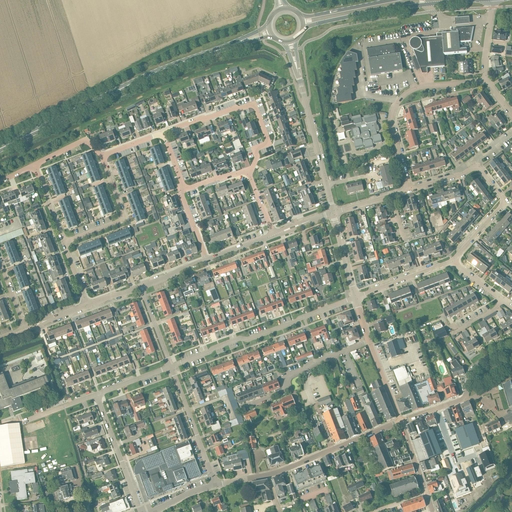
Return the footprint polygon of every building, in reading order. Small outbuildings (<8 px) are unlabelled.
[(469,16),(454,17),(455,24),(470,24),(469,16)] [(467,53),(466,48),(459,49),(459,42),(471,41),(473,27),(454,29),(454,32),(442,33),(439,33),(439,34),(436,34),(437,37),(418,39),(416,38),(414,39),(412,40),(410,42),(410,44),(410,46),(411,48),(413,50),(415,56),(411,58),(416,71),(420,69),(422,74),(427,73),(427,68),(445,67),(444,55),(448,55),(448,59),(454,58),(454,54),(467,53)] [(495,31),(494,39),(503,41),(504,33),(495,31)] [(367,49),(370,71),(371,76),(403,71),(400,54),(395,55),(394,45),(367,49)] [(342,60),(339,66),(353,64),(356,63),(358,63),(357,55),(348,52),(342,60)] [(498,57),(497,57),(492,56),(492,60),(492,62),(491,63),(493,68),(502,66),(501,62),(498,62),(498,61),(498,57)] [(463,62),(464,75),(472,74),(471,61),(463,62)] [(356,63),(353,64),(339,66),(336,74),(352,72),(354,71),(357,71),(356,63)] [(502,66),(493,68),(494,75),(499,74),(498,72),(504,71),(503,66),(502,66)] [(354,71),(352,72),(336,74),(333,82),(351,79),(353,79),(356,79),(354,71)] [(256,83),(259,82),(262,74),(259,73),(253,75),(256,83)] [(262,74),(259,82),(264,84),(267,77),(262,74)] [(508,74),(507,74),(503,77),(505,80),(499,83),(503,90),(507,87),(511,85),(507,78),(509,76),(508,74)] [(250,85),(256,83),(253,75),(248,77),(250,85)] [(238,84),(235,85),(238,93),(244,91),(241,84),(243,83),(240,76),(238,77),(239,79),(236,80),(238,84)] [(245,87),(250,85),(248,77),(242,79),(245,87)] [(269,86),(270,85),(272,79),(267,77),(264,84),(269,86)] [(353,79),(351,79),(333,82),(332,90),(352,87),(354,86),(353,79)] [(233,95),(228,82),(227,80),(226,81),(227,83),(225,83),(227,88),(224,89),(227,97),(233,95)] [(228,82),(233,95),(238,93),(235,85),(233,86),(232,84),(231,84),(230,81),(228,82)] [(222,99),(227,97),(224,89),(224,87),(221,88),(220,85),(217,86),(222,99)] [(218,94),(214,95),(217,102),(223,100),(222,99),(217,86),(215,87),(218,94)] [(348,95),(351,95),(353,94),(352,87),(332,90),(332,98),(348,95)] [(212,104),(217,102),(214,95),(212,96),(210,91),(207,92),(208,94),(212,104)] [(267,95),(269,100),(277,97),(276,95),(278,94),(277,91),(267,95)] [(478,103),(486,97),(482,93),(476,97),(478,100),(477,101),(478,103)] [(202,95),(199,96),(202,104),(205,103),(206,106),(212,104),(208,94),(203,96),(202,95)] [(351,95),(348,95),(332,98),(332,105),(352,102),(351,95)] [(465,105),(471,100),(468,96),(462,101),(465,105)] [(277,97),(269,100),(271,106),(281,102),(280,99),(278,100),(277,97)] [(489,102),(486,97),(478,103),(479,105),(481,104),(483,106),(489,102)] [(199,104),(198,99),(197,98),(191,100),(192,102),(188,104),(191,112),(197,110),(196,105),(199,104)] [(449,107),(452,106),(453,106),(451,100),(450,98),(447,99),(447,98),(445,98),(447,108),(449,107)] [(452,106),(453,109),(454,112),(459,111),(458,108),(459,108),(457,98),(451,100),(453,106),(452,106)] [(170,102),(171,105),(168,106),(170,109),(166,111),(170,120),(176,117),(175,113),(177,112),(175,105),(173,101),(173,100),(170,102)] [(271,106),(273,111),(281,108),(280,105),(282,105),(281,102),(271,106)] [(485,112),(488,109),(492,106),(489,102),(483,106),(485,108),(483,109),(485,112)] [(191,112),(188,104),(184,105),(183,103),(177,105),(180,111),(183,110),(185,114),(191,112)] [(432,112),(430,106),(424,108),(427,117),(433,115),(432,112)] [(162,109),(161,107),(158,108),(158,110),(157,111),(158,114),(153,116),(157,125),(164,122),(162,116),(165,115),(162,109)] [(281,108),(273,111),(275,116),(285,113),(284,110),(282,110),(281,108)] [(414,112),(412,112),(411,109),(405,111),(404,111),(405,115),(403,115),(404,117),(413,114),(419,113),(418,110),(414,111),(414,112)] [(275,116),(277,122),(285,119),(284,116),(286,115),(285,113),(275,116)] [(351,130),(353,138),(352,139),(352,142),(354,143),(356,149),(363,147),(363,146),(365,146),(366,150),(369,149),(373,148),(372,144),(374,144),(374,145),(382,143),(380,136),(379,135),(377,135),(376,132),(378,131),(379,130),(378,126),(377,125),(376,122),(377,121),(375,114),(364,117),(364,118),(361,119),(360,115),(355,117),(352,117),(351,114),(347,115),(347,116),(340,118),(342,127),(344,126),(345,132),(351,130)] [(493,114),(489,117),(488,118),(491,122),(493,121),(495,124),(502,119),(498,114),(495,116),(493,114)] [(147,118),(141,121),(144,130),(151,127),(147,118)] [(258,135),(254,123),(248,125),(246,119),(242,121),(245,129),(247,128),(251,138),(258,135)] [(279,127),(289,123),(288,120),(286,121),(285,119),(277,122),(279,127)] [(506,124),(502,119),(495,124),(492,127),(494,129),(495,129),(496,129),(499,132),(504,129),(502,126),(506,124)] [(144,130),(141,121),(135,123),(138,132),(144,130)] [(227,121),(222,123),(226,132),(230,131),(231,133),(234,132),(232,126),(229,127),(227,121)] [(132,129),(131,124),(130,122),(125,124),(126,129),(120,131),(122,138),(131,135),(129,130),(132,129)] [(221,134),(226,132),(222,123),(217,124),(219,131),(216,132),(219,138),(222,136),(221,134)] [(278,128),(280,133),(287,130),(286,127),(290,125),(289,123),(279,127),(278,128)] [(429,126),(431,134),(438,132),(435,124),(429,126)] [(212,135),(210,131),(208,126),(204,128),(204,129),(196,132),(199,141),(209,137),(208,136),(212,135)] [(106,134),(109,143),(116,140),(114,137),(117,136),(114,128),(109,130),(109,133),(106,134)] [(287,130),(280,133),(282,138),(291,135),(290,132),(288,132),(287,130)] [(189,140),(186,133),(181,135),(181,136),(179,137),(182,144),(186,143),(187,148),(195,145),(192,139),(189,140)] [(478,134),(477,135),(482,142),(487,139),(482,133),(479,135),(478,134)] [(100,136),(99,134),(96,135),(99,143),(102,142),(103,145),(109,143),(106,134),(100,136)] [(282,138),(284,144),(291,141),(290,138),(292,137),(291,135),(282,138)] [(478,146),(482,142),(477,135),(474,137),(475,138),(473,139),(478,146)] [(474,149),(478,146),(473,139),(471,141),(470,140),(468,141),(474,149)] [(286,149),(287,149),(287,151),(292,149),(291,147),(295,146),(294,142),(292,143),(291,141),(284,144),(286,149)] [(469,152),(474,149),(468,141),(466,143),(467,144),(465,146),(469,152)] [(434,147),(435,149),(435,150),(438,149),(442,155),(445,153),(445,152),(442,147),(441,145),(440,143),(434,144),(435,147),(434,147)] [(511,146),(511,145),(503,151),(505,154),(511,148),(511,146)] [(469,152),(465,146),(462,148),(461,146),(459,148),(465,156),(469,152)] [(152,156),(160,153),(158,148),(149,151),(152,156)] [(461,159),(465,156),(459,148),(457,149),(458,151),(456,153),(461,159)] [(235,154),(239,164),(244,162),(241,156),(244,155),(242,149),(237,151),(237,153),(235,154)] [(302,156),(302,157),(303,157),(300,149),(293,152),(292,149),(287,151),(286,151),(287,154),(291,153),(293,159),(302,156)] [(489,164),(493,169),(500,164),(501,163),(500,161),(498,162),(496,160),(503,155),(501,152),(491,160),(492,162),(489,164)] [(160,153),(152,156),(154,162),(162,158),(160,153)] [(239,164),(235,154),(230,155),(229,153),(226,154),(229,160),(231,159),(234,166),(239,164)] [(456,162),(461,159),(456,153),(454,155),(453,153),(450,155),(456,162)] [(81,160),(75,162),(76,165),(83,163),(92,159),(90,154),(81,157),(83,160),(81,161),(81,160)] [(229,160),(226,154),(223,155),(224,158),(219,160),(223,169),(228,168),(226,161),(229,160)] [(440,157),(438,158),(440,167),(446,166),(443,158),(440,159),(440,157)] [(162,158),(154,162),(156,167),(164,164),(162,158)] [(94,165),(92,159),(83,163),(85,168),(94,165)] [(218,171),(223,169),(219,160),(217,161),(217,160),(216,159),(214,160),(214,159),(211,160),(213,166),(216,165),(218,171)] [(280,159),(275,161),(278,168),(283,166),(283,168),(285,167),(285,166),(284,164),(282,165),(280,159)] [(116,169),(125,166),(123,160),(114,163),(116,169)] [(430,170),(435,169),(433,161),(430,162),(429,160),(427,161),(430,170)] [(299,164),(295,166),(297,171),(306,168),(304,162),(303,163),(302,161),(298,163),(299,164)] [(206,162),(203,163),(207,173),(212,171),(210,164),(207,165),(206,162)] [(504,169),(500,164),(493,169),(497,174),(504,169)] [(85,168),(87,173),(96,170),(94,165),(85,168)] [(125,166),(116,169),(118,174),(127,171),(125,166)] [(196,166),(193,167),(197,177),(202,175),(200,168),(197,169),(196,166)] [(380,168),(385,187),(393,185),(388,166),(380,168)] [(49,176),(57,173),(55,167),(47,170),(49,176)] [(165,168),(161,170),(157,172),(159,177),(167,174),(165,168)] [(297,171),(298,176),(307,173),(306,168),(297,171)] [(497,174),(501,179),(507,174),(504,169),(497,174)] [(87,173),(89,179),(98,176),(96,170),(87,173)] [(127,171),(118,174),(121,180),(129,177),(127,171)] [(57,173),(49,176),(51,181),(59,178),(57,173)] [(309,178),(307,173),(298,176),(300,181),(309,178)] [(167,174),(159,177),(161,182),(169,179),(167,174)] [(507,174),(501,179),(504,184),(511,179),(507,174)] [(100,181),(98,176),(89,179),(91,184),(100,181)] [(129,177),(121,180),(122,185),(131,182),(129,177)] [(59,178),(51,181),(53,186),(61,183),(59,178)] [(311,183),(309,178),(300,181),(302,186),(296,188),(297,191),(306,188),(305,185),(311,183)] [(169,179),(161,182),(163,188),(171,185),(169,179)] [(474,190),(481,185),(477,180),(471,185),(474,190)] [(131,182),(122,185),(125,191),(133,188),(131,182)] [(361,182),(352,184),(347,185),(346,184),(349,194),(355,193),(354,192),(357,191),(357,192),(363,191),(364,191),(361,182)] [(61,183),(53,186),(55,192),(63,189),(61,183)] [(240,193),(245,191),(242,183),(237,185),(240,193)] [(171,185),(163,188),(165,193),(174,190),(171,185)] [(240,193),(237,185),(232,187),(235,195),(240,193)] [(481,185),(474,190),(478,195),(485,190),(481,185)] [(31,186),(25,188),(29,198),(31,197),(30,195),(34,193),(31,186)] [(95,195),(104,192),(102,186),(93,189),(95,195)] [(454,186),(451,187),(455,199),(464,196),(462,190),(459,191),(458,189),(455,190),(454,186)] [(232,187),(227,188),(227,189),(229,195),(229,197),(235,195),(232,187)] [(449,201),(455,199),(451,187),(449,188),(450,192),(447,193),(449,201)] [(21,195),(18,196),(20,203),(23,202),(28,200),(27,200),(29,199),(29,198),(25,188),(19,190),(21,195)] [(224,197),(221,188),(216,190),(219,199),(224,197)] [(297,191),(298,194),(301,193),(303,198),(311,195),(310,190),(307,191),(306,188),(297,191)] [(63,189),(55,192),(57,197),(65,194),(63,189)] [(267,198),(275,195),(272,189),(264,192),(267,198)] [(443,189),(440,190),(445,207),(447,206),(447,205),(446,201),(449,201),(447,193),(444,193),(443,189)] [(438,195),(435,196),(438,204),(441,203),(442,206),(443,207),(445,207),(440,190),(437,191),(438,195)] [(482,200),(489,195),(485,190),(478,195),(482,200)] [(13,192),(7,195),(11,205),(13,204),(14,205),(20,203),(18,196),(15,197),(13,192)] [(104,192),(95,195),(97,200),(106,197),(104,192)] [(129,201),(137,198),(135,193),(127,196),(129,201)] [(429,207),(438,204),(435,196),(432,197),(431,193),(428,194),(430,199),(427,200),(429,207)] [(0,202),(2,209),(5,208),(4,205),(7,203),(8,206),(11,205),(7,195),(1,197),(3,202),(0,202)] [(269,205),(277,201),(275,195),(267,198),(269,205)] [(302,204),(313,200),(311,195),(303,198),(304,202),(301,203),(302,204)] [(482,204),(484,203),(486,205),(492,200),(489,195),(482,200),(480,202),(482,204)] [(196,199),(198,204),(206,201),(204,196),(196,199)] [(404,208),(416,205),(414,196),(407,198),(408,201),(407,201),(408,204),(404,205),(404,208)] [(106,197),(97,200),(99,206),(108,202),(106,197)] [(169,197),(164,198),(162,199),(164,202),(166,202),(168,207),(178,203),(178,201),(175,202),(174,198),(170,199),(169,197)] [(129,201),(131,207),(139,204),(137,198),(129,201)] [(59,202),(61,208),(69,205),(67,199),(59,202)] [(313,200),(302,204),(303,206),(305,206),(306,209),(315,205),(313,200)] [(206,201),(198,204),(200,209),(208,206),(206,201)] [(271,211),(280,208),(277,201),(269,205),(271,211)] [(101,211),(110,208),(108,202),(99,206),(101,211)] [(168,207),(169,209),(166,210),(167,212),(169,216),(175,213),(174,211),(178,209),(176,205),(179,204),(178,203),(168,207)] [(133,212),(141,209),(139,204),(131,207),(133,212)] [(61,208),(63,213),(71,210),(69,205),(61,208)] [(416,205),(404,208),(405,211),(409,210),(410,213),(412,212),(413,215),(419,213),(416,205)] [(208,206),(200,209),(202,214),(210,211),(208,206)] [(244,214),(252,211),(250,206),(242,209),(244,214)] [(377,216),(389,213),(388,210),(384,211),(383,208),(382,209),(381,206),(374,208),(377,216)] [(271,211),(274,217),(282,214),(281,211),(283,210),(282,207),(280,208),(271,211)] [(110,208),(101,211),(103,216),(112,213),(110,208)] [(133,212),(135,218),(143,215),(141,209),(133,212)] [(71,210),(63,213),(65,219),(73,216),(71,210)] [(472,210),(468,215),(474,220),(478,216),(472,210)] [(210,211),(202,214),(203,220),(212,217),(210,211)] [(252,211),(244,214),(246,219),(254,216),(252,211)] [(436,212),(434,213),(434,216),(435,219),(436,221),(437,224),(438,227),(444,226),(443,223),(443,222),(442,220),(441,217),(441,214),(440,211),(439,211),(436,212)] [(30,215),(32,220),(42,216),(41,214),(39,214),(38,212),(30,215)] [(176,216),(175,213),(169,216),(171,222),(172,224),(174,223),(184,220),(184,218),(181,219),(180,215),(176,216)] [(389,213),(377,216),(380,225),(386,223),(385,220),(387,220),(386,217),(390,216),(389,213)] [(419,213),(413,215),(413,218),(412,219),(413,222),(409,223),(410,226),(422,222),(419,213)] [(282,214),(274,217),(276,223),(284,220),(282,214)] [(511,217),(508,214),(503,219),(510,224),(511,226),(511,217)] [(137,223),(141,221),(145,220),(143,215),(135,218),(137,223)] [(470,225),(474,220),(468,215),(464,219),(470,225)] [(34,224),(42,221),(41,219),(43,218),(42,216),(32,220),(29,221),(31,226),(34,225),(34,224)] [(65,219),(67,224),(75,221),(73,216),(65,219)] [(248,224),(256,221),(254,216),(246,219),(248,224)] [(347,226),(355,224),(353,218),(345,220),(347,226)] [(466,230),(470,225),(464,219),(460,224),(466,230)] [(510,224),(503,219),(499,223),(506,229),(510,224)] [(175,233),(177,232),(181,230),(180,227),(184,226),(183,222),(185,221),(184,220),(174,223),(176,228),(173,229),(175,233)] [(77,226),(75,221),(67,224),(69,229),(77,226)] [(256,221),(248,224),(250,229),(258,226),(256,221)] [(415,230),(423,228),(422,222),(410,226),(410,229),(414,227),(415,230)] [(379,232),(382,232),(382,234),(394,230),(393,227),(389,229),(388,226),(387,226),(386,223),(380,225),(380,226),(377,226),(379,232)] [(504,231),(506,229),(499,223),(495,228),(501,233),(504,235),(506,233),(504,231)] [(355,224),(347,226),(348,232),(356,230),(355,224)] [(462,234),(466,230),(460,224),(457,226),(456,225),(454,227),(455,229),(462,234)] [(46,225),(35,229),(37,234),(46,231),(45,228),(47,227),(46,225)] [(232,234),(234,233),(232,228),(225,231),(228,239),(233,237),(232,234)] [(423,228),(415,230),(416,233),(412,234),(413,237),(425,234),(423,228)] [(495,228),(491,232),(497,238),(501,233),(495,228)] [(455,229),(451,233),(458,239),(462,234),(455,229)] [(122,232),(125,240),(130,238),(127,230),(122,232)] [(356,230),(348,232),(350,238),(358,237),(356,230)] [(394,230),(382,234),(384,240),(392,237),(391,234),(395,233),(394,230)] [(228,239),(225,231),(220,233),(223,241),(228,239)] [(453,244),(458,239),(451,233),(449,231),(447,234),(449,236),(447,238),(453,244)] [(125,240),(122,232),(117,234),(120,242),(125,240)] [(491,232),(487,237),(493,243),(497,238),(491,232)] [(223,241),(220,233),(215,235),(218,243),(223,241)] [(111,236),(114,244),(120,242),(117,234),(111,236)] [(218,243),(215,235),(210,237),(213,245),(218,243)] [(106,238),(107,243),(109,246),(114,244),(111,236),(106,238)] [(316,247),(318,247),(323,245),(321,241),(318,242),(317,237),(310,239),(312,247),(315,246),(316,247)] [(392,237),(384,240),(386,245),(398,242),(397,239),(393,240),(392,237)] [(489,247),(493,243),(487,237),(483,242),(485,244),(483,246),(489,251),(491,249),(489,247)] [(51,238),(40,242),(42,247),(51,244),(50,241),(52,241),(51,238)] [(93,243),(96,251),(102,249),(99,241),(93,243)] [(187,244),(191,255),(197,253),(194,245),(191,246),(190,243),(190,241),(187,242),(187,244)] [(298,247),(297,245),(295,241),(288,243),(290,249),(293,248),(295,253),(299,251),(297,247),(298,247)] [(6,250),(14,247),(12,242),(4,245),(6,250)] [(186,257),(191,255),(187,244),(185,245),(185,243),(180,245),(179,242),(178,243),(178,245),(181,253),(184,252),(186,257)] [(359,242),(356,243),(351,244),(353,250),(361,249),(359,242)] [(442,242),(434,245),(438,257),(441,256),(439,252),(442,251),(442,249),(445,248),(442,242)] [(96,251),(93,243),(88,245),(91,253),(96,251)] [(91,253),(88,245),(82,247),(85,255),(91,253)] [(177,251),(172,253),(175,261),(180,259),(178,254),(181,253),(178,245),(175,246),(177,251)] [(283,245),(276,248),(278,254),(283,252),(285,257),(288,256),(283,245)] [(434,245),(428,247),(431,255),(434,254),(435,258),(438,257),(434,245)] [(169,263),(175,261),(172,253),(167,255),(165,251),(163,251),(162,246),(160,247),(162,252),(165,259),(167,258),(169,263)] [(14,247),(6,250),(8,255),(16,252),(14,247)] [(85,255),(82,247),(77,249),(80,257),(85,255)] [(424,262),(427,261),(422,249),(416,252),(414,247),(412,248),(416,259),(419,257),(420,259),(423,258),(424,262)] [(422,249),(427,261),(430,260),(428,256),(431,255),(428,247),(422,249)] [(54,248),(44,252),(46,256),(54,253),(53,251),(55,250),(54,248)] [(274,255),(278,254),(276,248),(269,250),(273,262),(276,261),(274,255)] [(361,249),(353,250),(355,257),(362,255),(361,249)] [(324,250),(319,252),(312,254),(313,257),(319,255),(320,259),(326,258),(324,250)] [(16,252),(8,255),(10,260),(18,257),(16,252)] [(161,258),(155,260),(158,267),(164,265),(162,260),(165,259),(162,252),(159,253),(161,258)] [(269,266),(265,257),(264,252),(258,254),(260,261),(260,260),(263,259),(264,260),(263,261),(264,264),(265,263),(266,267),(269,266)] [(411,260),(414,259),(412,253),(403,256),(408,268),(410,267),(409,263),(412,262),(411,260)] [(466,261),(471,264),(476,257),(472,253),(466,261)] [(260,261),(258,254),(252,257),(254,263),(258,261),(261,269),(263,268),(260,260),(260,261)] [(362,255),(355,257),(356,263),(364,261),(362,255)] [(405,269),(408,268),(403,256),(398,258),(400,266),(403,265),(405,269)] [(18,257),(10,260),(12,266),(20,263),(18,257)] [(55,257),(51,259),(47,260),(49,265),(59,261),(58,259),(56,260),(55,257)] [(476,257),(471,264),(475,267),(481,260),(476,257)] [(126,279),(125,278),(129,277),(124,264),(121,258),(119,259),(121,265),(120,265),(122,271),(123,271),(123,272),(120,273),(118,269),(115,271),(119,282),(126,279)] [(328,265),(326,258),(320,259),(321,264),(316,265),(317,268),(328,265)] [(398,258),(392,261),(396,272),(399,271),(398,267),(400,266),(398,258)] [(153,269),(158,267),(155,260),(150,262),(153,269)] [(394,273),(396,272),(392,261),(390,261),(389,260),(388,260),(386,260),(385,262),(385,263),(383,264),(384,266),(382,267),(382,269),(385,268),(385,270),(388,269),(389,271),(392,269),(394,273)] [(475,267),(480,271),(485,263),(481,260),(475,267)] [(49,265),(50,270),(59,267),(58,264),(60,263),(59,261),(49,265)] [(240,277),(237,268),(235,263),(229,265),(232,271),(235,270),(238,278),(240,277)] [(490,267),(485,263),(480,271),(484,274),(490,267)] [(139,275),(136,267),(135,264),(132,265),(133,268),(130,270),(133,277),(139,275)] [(136,267),(139,275),(146,272),(143,265),(136,267)] [(232,271),(229,265),(224,267),(226,273),(229,272),(231,276),(232,280),(235,279),(232,271)] [(21,266),(18,268),(13,269),(15,274),(23,272),(21,266)] [(358,269),(359,276),(367,274),(366,267),(358,269)] [(108,273),(111,280),(113,284),(119,282),(115,271),(115,270),(108,273)] [(308,274),(312,284),(314,289),(322,285),(321,282),(325,281),(326,285),(334,283),(331,275),(324,277),(322,270),(317,271),(308,274)] [(63,271),(52,274),(50,275),(52,282),(57,280),(56,278),(63,276),(62,273),(63,273),(63,271)] [(494,282),(499,275),(494,271),(489,278),(494,282)] [(23,272),(15,274),(17,280),(25,277),(23,272)] [(93,292),(100,289),(97,282),(93,272),(91,273),(93,276),(94,278),(91,279),(92,282),(93,282),(94,283),(90,284),(90,285),(88,285),(90,290),(92,289),(93,292)] [(361,282),(367,280),(373,279),(371,273),(367,274),(359,276),(361,282)] [(209,279),(208,278),(207,274),(200,276),(200,279),(197,280),(198,283),(204,281),(206,284),(210,283),(208,279),(209,279)] [(447,274),(442,276),(445,284),(451,282),(447,274)] [(499,275),(494,282),(499,286),(504,279),(499,275)] [(437,277),(440,286),(445,284),(442,276),(437,277)] [(25,277),(17,280),(19,285),(27,282),(25,277)] [(437,277),(432,279),(435,288),(440,286),(437,277)] [(106,287),(104,282),(104,279),(97,282),(100,289),(106,287)] [(181,286),(183,294),(189,292),(187,287),(190,286),(191,290),(195,288),(195,290),(199,289),(197,284),(194,285),(192,279),(185,282),(186,284),(181,286)] [(435,288),(432,279),(426,281),(430,290),(435,288)] [(504,289),(509,283),(504,279),(499,286),(504,289)] [(28,284),(29,284),(30,284),(32,283),(31,280),(27,282),(19,285),(21,290),(29,287),(28,284)] [(426,281),(421,283),(425,292),(430,290),(426,281)] [(425,292),(421,283),(416,285),(419,294),(425,292)] [(59,293),(67,289),(67,287),(68,286),(68,284),(57,288),(59,293)] [(215,288),(209,290),(214,303),(220,301),(215,288)] [(412,297),(410,293),(409,288),(404,290),(407,299),(410,298),(411,299),(413,299),(412,297)] [(407,299),(404,290),(398,292),(402,301),(405,299),(406,302),(408,301),(407,300),(407,299)] [(24,299),(32,296),(30,291),(22,294),(24,299)] [(402,301),(398,292),(393,294),(397,302),(402,301)] [(71,293),(61,297),(63,302),(71,299),(70,296),(72,296),(71,293)] [(159,301),(166,298),(164,293),(157,295),(159,301)] [(397,302),(393,294),(388,296),(391,304),(394,303),(397,309),(395,310),(396,312),(400,311),(399,308),(399,306),(397,303),(397,302)] [(474,294),(469,296),(469,297),(474,305),(478,302),(474,294)] [(26,304),(34,301),(32,296),(24,299),(26,304)] [(474,305),(469,297),(464,299),(469,307),(474,305)] [(166,298),(159,301),(161,306),(168,304),(166,298)] [(469,307),(464,299),(459,302),(464,310),(469,307)] [(375,305),(379,303),(378,300),(367,303),(370,312),(377,310),(375,305)] [(28,309),(36,306),(34,301),(26,304),(28,309)] [(464,310),(459,302),(455,305),(459,313),(464,310)] [(131,311),(138,309),(136,303),(129,306),(131,311)] [(161,306),(164,312),(170,309),(168,304),(161,306)] [(459,313),(455,305),(450,307),(455,316),(459,313)] [(36,306),(28,309),(30,314),(38,311),(36,306)] [(450,307),(448,309),(446,307),(442,309),(445,318),(448,316),(450,318),(455,316),(450,307)] [(138,309),(131,311),(133,317),(140,314),(138,309)] [(170,309),(164,312),(166,317),(172,315),(170,309)] [(112,318),(111,315),(109,310),(104,312),(106,320),(107,323),(113,321),(112,318)] [(106,320),(104,312),(98,314),(101,322),(106,320)] [(341,318),(342,321),(352,318),(350,312),(338,317),(338,319),(341,318)] [(98,314),(92,317),(95,324),(101,322),(98,314)] [(136,322),(142,320),(140,314),(133,317),(136,322)] [(9,315),(0,317),(0,322),(0,323),(9,320),(8,318),(10,317),(9,315)] [(95,324),(92,317),(86,319),(89,326),(95,324)] [(341,327),(342,330),(348,328),(347,325),(354,323),(352,318),(342,321),(344,327),(341,327)] [(89,326),(86,319),(80,321),(83,328),(89,326)] [(167,322),(169,328),(176,325),(174,319),(167,322)] [(142,320),(136,322),(138,328),(144,325),(142,320)] [(484,320),(481,322),(492,340),(497,337),(493,329),(490,331),(484,320)] [(83,328),(80,321),(75,323),(77,331),(83,328)] [(486,343),(492,340),(481,322),(479,324),(482,329),(481,329),(483,331),(479,333),(481,337),(482,336),(486,343)] [(383,323),(379,325),(374,326),(377,334),(386,331),(383,323)] [(510,331),(506,323),(501,327),(505,334),(510,331)] [(70,325),(64,327),(67,335),(73,332),(70,325)] [(177,328),(176,325),(169,328),(172,333),(178,331),(183,329),(184,331),(187,330),(185,326),(182,327),(182,326),(177,328)] [(58,329),(61,337),(67,335),(64,327),(58,329)] [(327,333),(326,331),(325,327),(317,329),(320,335),(324,334),(326,339),(329,338),(327,333)] [(349,331),(348,328),(342,330),(344,336),(347,335),(348,337),(358,334),(356,328),(349,331)] [(444,328),(433,332),(437,340),(447,336),(444,328)] [(58,329),(53,331),(55,339),(61,337),(58,329)] [(320,335),(317,329),(310,332),(312,338),(313,338),(314,343),(317,342),(315,337),(320,335)] [(139,333),(141,338),(148,336),(146,330),(139,333)] [(45,337),(46,342),(47,345),(48,346),(56,343),(55,339),(53,331),(47,334),(48,336),(45,337)] [(172,333),(174,339),(180,336),(178,331),(172,333)] [(346,341),(348,346),(354,344),(353,341),(360,339),(358,334),(348,337),(349,340),(346,341)] [(150,341),(148,336),(141,338),(144,344),(150,341)] [(182,343),(190,340),(191,341),(191,342),(193,341),(192,340),(191,337),(190,338),(189,337),(182,339),(180,336),(174,339),(176,344),(182,342),(182,343)] [(469,342),(473,350),(479,346),(475,339),(469,342)] [(396,340),(392,342),(387,344),(392,358),(401,355),(396,340)] [(144,344),(146,349),(152,347),(150,341),(144,344)] [(287,354),(290,353),(287,344),(285,345),(284,342),(278,344),(283,358),(286,357),(283,350),(286,349),(287,354)] [(468,353),(473,350),(469,342),(464,345),(468,353)] [(285,362),(283,358),(278,344),(273,346),(275,353),(276,356),(279,355),(284,368),(287,366),(286,366),(285,362)] [(154,353),(152,347),(146,349),(148,355),(154,353)] [(262,350),(264,355),(265,357),(267,356),(268,359),(269,359),(271,358),(272,362),(272,361),(267,348),(262,350)] [(353,360),(361,357),(360,354),(358,355),(356,350),(351,352),(353,360)] [(258,352),(253,354),(255,361),(256,363),(262,361),(258,352)] [(125,358),(121,359),(124,366),(130,364),(126,354),(124,355),(125,358)] [(239,367),(242,366),(244,372),(247,371),(242,358),(237,360),(239,367)] [(451,371),(452,373),(453,378),(459,376),(457,369),(458,368),(453,361),(452,361),(452,360),(451,360),(450,358),(447,360),(449,363),(449,362),(451,364),(454,368),(454,370),(451,371)] [(118,369),(124,366),(121,359),(115,361),(118,369)] [(461,367),(455,360),(455,359),(452,361),(453,361),(458,368),(457,369),(459,376),(464,374),(462,367),(461,367)] [(113,371),(118,369),(115,361),(110,363),(113,371)] [(227,363),(232,377),(235,376),(232,369),(235,368),(236,370),(238,369),(236,365),(235,366),(233,361),(227,363)] [(107,373),(113,371),(110,363),(104,365),(107,373)] [(227,363),(222,365),(225,372),(227,371),(230,378),(232,377),(227,363)] [(107,373),(104,365),(98,368),(101,375),(107,373)] [(217,367),(222,381),(224,380),(223,376),(226,375),(225,372),(222,365),(217,367)] [(392,371),(399,388),(403,397),(404,399),(397,402),(401,414),(412,410),(412,412),(423,408),(422,405),(421,403),(413,385),(413,384),(410,377),(409,378),(404,366),(392,371)] [(211,369),(213,374),(214,376),(217,375),(218,377),(220,382),(222,381),(217,367),(211,369)] [(95,377),(101,375),(98,368),(92,370),(95,377)] [(82,374),(85,381),(90,379),(88,372),(82,374)] [(189,380),(191,385),(197,383),(196,380),(208,376),(206,372),(194,376),(195,378),(189,380)] [(85,381),(82,374),(76,376),(79,384),(85,381)] [(0,409),(11,406),(13,412),(24,408),(23,408),(19,397),(46,387),(45,384),(48,383),(46,377),(35,381),(34,378),(24,381),(23,381),(20,382),(20,383),(8,388),(3,375),(0,376),(0,394),(1,397),(0,397),(0,409)] [(60,375),(57,376),(62,387),(66,385),(64,380),(62,381),(60,375)] [(79,384),(76,376),(70,378),(73,386),(79,384)] [(73,386),(70,378),(64,380),(66,385),(67,388),(73,386)] [(206,380),(197,383),(191,385),(193,391),(199,389),(198,386),(202,384),(212,380),(211,378),(206,380)] [(427,380),(431,392),(426,394),(427,397),(428,403),(429,405),(429,406),(440,402),(437,394),(435,395),(434,391),(435,391),(436,393),(438,392),(433,378),(427,380)] [(277,380),(272,382),(275,390),(280,388),(277,380)] [(379,380),(375,382),(372,383),(375,389),(381,386),(379,380)] [(428,381),(414,386),(415,389),(419,397),(421,403),(422,405),(428,403),(427,397),(426,394),(431,392),(428,381)] [(443,384),(436,386),(439,393),(444,391),(447,400),(459,396),(455,384),(452,385),(451,381),(444,383),(446,389),(445,390),(443,384)] [(275,390),(272,382),(267,383),(270,392),(275,390)] [(511,382),(502,386),(499,386),(498,387),(499,390),(500,391),(503,390),(509,409),(511,413),(503,417),(506,423),(508,422),(510,424),(511,423),(511,382)] [(262,385),(261,385),(265,394),(270,392),(267,383),(262,385)] [(193,391),(196,397),(205,393),(204,390),(211,388),(210,385),(207,386),(199,389),(193,391)] [(256,387),(260,396),(265,394),(265,395),(265,394),(261,385),(256,387)] [(256,387),(251,389),(255,398),(260,396),(256,387)] [(362,387),(356,390),(358,396),(364,393),(362,387)] [(383,388),(382,389),(371,393),(380,413),(383,412),(387,422),(396,418),(383,388)] [(255,398),(251,389),(246,391),(250,400),(255,398)] [(246,391),(241,393),(245,402),(250,400),(246,391)] [(198,403),(203,401),(204,401),(203,397),(207,396),(206,395),(210,394),(209,392),(205,393),(196,397),(198,403)] [(245,402),(241,393),(236,395),(239,404),(245,402)] [(361,397),(367,411),(374,408),(368,394),(365,395),(361,397)] [(140,405),(140,407),(145,406),(141,395),(140,395),(138,396),(137,396),(137,397),(131,399),(134,407),(140,405)] [(281,401),(270,405),(274,414),(279,412),(282,417),(287,415),(285,409),(295,405),(291,396),(281,400),(281,401)] [(329,396),(318,401),(320,407),(328,404),(330,409),(331,411),(324,414),(323,415),(331,434),(333,440),(335,444),(346,440),(343,431),(342,429),(345,428),(343,424),(337,409),(334,401),(332,402),(329,396)] [(355,398),(351,400),(355,411),(360,409),(355,398)] [(128,407),(128,406),(126,401),(120,403),(114,405),(118,417),(124,414),(121,406),(123,406),(124,408),(128,407)] [(350,416),(351,416),(355,414),(350,401),(345,402),(350,416)] [(460,406),(462,410),(464,415),(473,411),(469,402),(460,406)] [(208,407),(200,410),(201,411),(203,417),(211,414),(208,408),(208,407)] [(452,408),(454,413),(458,425),(456,425),(466,454),(480,449),(472,425),(465,428),(458,407),(452,408)] [(374,408),(367,411),(374,428),(381,425),(374,408)] [(447,410),(443,411),(448,425),(452,424),(453,423),(456,422),(453,414),(451,409),(447,410)] [(255,410),(244,414),(247,420),(248,420),(248,421),(250,425),(254,423),(253,419),(253,418),(257,416),(255,410)] [(364,413),(361,414),(360,412),(355,413),(356,416),(363,432),(370,429),(364,413)] [(79,426),(93,421),(90,413),(90,414),(80,418),(80,417),(77,418),(79,426)] [(203,417),(205,422),(213,419),(215,419),(214,417),(212,417),(211,414),(203,417)] [(428,428),(437,425),(433,415),(424,418),(428,428)] [(351,416),(346,418),(342,419),(343,422),(350,439),(359,435),(351,416)] [(416,421),(421,435),(430,432),(428,428),(424,418),(416,421)] [(211,427),(213,431),(221,428),(218,421),(214,423),(213,420),(213,419),(205,422),(207,428),(211,427)] [(314,421),(309,423),(317,442),(325,439),(321,427),(317,429),(314,421)] [(501,428),(500,425),(498,421),(483,427),(483,430),(484,430),(485,433),(487,432),(488,434),(501,428)] [(406,426),(410,437),(417,434),(413,423),(406,426)] [(134,426),(128,428),(124,429),(127,439),(133,436),(131,431),(135,430),(134,426)] [(86,427),(80,430),(81,433),(84,432),(86,438),(98,434),(95,427),(87,430),(86,427)] [(217,435),(216,436),(211,438),(214,445),(220,442),(218,438),(230,434),(229,431),(231,430),(230,427),(226,429),(221,431),(222,433),(217,435)] [(293,447),(294,449),(295,449),(298,458),(304,455),(303,450),(300,445),(296,446),(295,444),(299,442),(300,443),(303,442),(301,437),(299,437),(298,434),(301,433),(300,431),(297,432),(298,434),(294,436),(295,439),(290,441),(291,445),(292,445),(293,447)] [(416,438),(412,439),(412,441),(420,463),(429,460),(430,459),(439,456),(438,454),(437,452),(437,451),(437,450),(436,449),(436,448),(435,447),(435,446),(435,445),(434,444),(434,443),(433,440),(432,439),(432,438),(431,436),(431,435),(430,434),(430,432),(421,435),(421,436),(422,438),(420,439),(419,437),(416,438)] [(250,435),(248,436),(250,450),(256,449),(254,437),(251,438),(250,435)] [(385,444),(380,435),(369,440),(382,472),(394,467),(386,447),(387,447),(388,449),(394,446),(392,441),(385,444)] [(87,447),(90,446),(92,451),(97,449),(98,451),(105,448),(102,440),(101,440),(100,437),(85,443),(87,447)] [(148,440),(147,441),(150,449),(151,449),(152,452),(157,449),(156,447),(157,446),(155,442),(154,438),(148,440)] [(139,448),(137,449),(136,446),(141,445),(139,439),(133,441),(134,444),(129,446),(130,450),(131,450),(131,451),(131,452),(132,456),(139,453),(141,452),(139,448)] [(134,470),(134,471),(134,472),(134,473),(134,474),(135,475),(135,476),(137,476),(139,475),(147,496),(147,497),(148,498),(149,498),(150,498),(165,492),(168,491),(170,490),(181,486),(180,485),(185,483),(186,483),(187,483),(188,483),(188,482),(199,477),(200,477),(200,476),(200,475),(188,441),(175,446),(160,452),(135,461),(136,464),(135,465),(135,466),(134,467),(134,468),(134,469),(134,470)] [(231,447),(230,444),(222,447),(221,447),(215,449),(218,457),(224,454),(223,450),(227,448),(231,447)] [(265,459),(266,460),(268,466),(271,465),(271,466),(276,465),(279,464),(284,462),(281,453),(280,454),(278,446),(264,451),(266,458),(265,459)] [(292,457),(294,461),(294,462),(299,460),(298,458),(295,449),(294,449),(293,447),(289,449),(292,457)] [(234,456),(230,457),(233,469),(233,471),(243,469),(241,461),(249,459),(248,454),(247,449),(237,453),(237,452),(233,453),(234,456)] [(397,449),(390,452),(392,457),(396,456),(395,454),(399,453),(397,449)] [(480,457),(483,468),(491,466),(487,455),(489,455),(488,452),(484,453),(484,456),(480,457)] [(348,454),(342,457),(346,467),(349,474),(346,467),(352,465),(354,469),(355,469),(352,462),(351,462),(348,454)] [(365,455),(356,459),(358,464),(367,460),(365,455)] [(411,461),(409,455),(393,459),(395,465),(411,461)] [(102,467),(105,466),(109,465),(106,456),(95,461),(96,465),(101,464),(102,467)] [(332,465),(329,456),(323,458),(326,467),(332,465)] [(342,457),(342,456),(335,459),(338,466),(337,466),(340,473),(341,472),(340,469),(346,467),(342,457)] [(228,463),(224,464),(225,470),(233,469),(230,457),(227,457),(228,463)] [(420,464),(423,473),(432,469),(432,468),(439,465),(437,458),(420,464)] [(442,462),(445,471),(450,469),(447,460),(442,462)] [(412,465),(407,466),(391,471),(394,480),(415,474),(412,465)] [(320,466),(315,468),(320,481),(326,479),(320,466)] [(71,468),(61,471),(62,476),(66,475),(67,480),(70,480),(70,481),(76,479),(75,474),(73,468),(71,469),(71,468)] [(320,481),(315,468),(310,471),(315,483),(320,481)] [(476,468),(468,471),(472,482),(480,479),(483,478),(479,469),(477,470),(476,468)] [(12,482),(10,483),(11,493),(16,493),(17,500),(22,500),(27,499),(27,498),(32,497),(32,490),(26,491),(25,484),(32,484),(33,494),(39,493),(38,488),(38,483),(35,483),(34,479),(34,478),(34,474),(34,473),(33,473),(33,469),(26,470),(26,471),(24,471),(14,472),(14,473),(12,473),(12,477),(11,477),(12,482)] [(114,470),(109,472),(106,473),(106,474),(104,475),(106,479),(108,478),(109,482),(117,479),(114,470)] [(310,471),(304,473),(310,485),(315,483),(310,471)] [(310,485),(304,473),(299,475),(304,488),(310,485)] [(294,477),(299,490),(304,488),(299,475),(294,477)] [(446,475),(443,477),(443,476),(437,478),(439,482),(444,480),(445,484),(449,483),(449,481),(448,481),(446,475)] [(271,480),(274,488),(286,484),(283,476),(271,480)] [(419,489),(415,478),(390,486),(394,498),(419,489)] [(264,503),(267,502),(272,501),(267,480),(252,483),(252,486),(251,486),(252,491),(253,490),(254,493),(261,492),(263,499),(259,500),(260,503),(264,503)] [(362,481),(355,484),(357,489),(364,486),(362,481)] [(463,481),(452,485),(457,499),(470,495),(467,485),(465,486),(463,481)] [(436,482),(427,485),(430,493),(431,494),(442,490),(441,485),(437,486),(436,482)] [(106,491),(109,491),(110,494),(118,491),(116,485),(111,487),(110,484),(102,488),(98,489),(99,491),(100,491),(103,490),(103,491),(106,490),(106,491)] [(286,486),(286,484),(274,488),(277,497),(285,494),(282,487),(286,486)] [(349,492),(357,489),(355,484),(347,487),(349,492)] [(74,497),(70,485),(56,489),(59,501),(63,500),(64,500),(69,498),(74,497)] [(293,494),(294,500),(297,499),(292,485),(287,486),(289,496),(293,494)] [(120,497),(118,491),(110,494),(112,500),(109,501),(110,504),(116,501),(115,499),(120,497)] [(372,498),(370,494),(369,492),(359,497),(361,503),(372,498)] [(354,500),(351,494),(344,497),(348,505),(343,507),(345,511),(347,511),(353,509),(350,502),(354,500)] [(331,507),(332,511),(338,511),(336,505),(334,506),(329,495),(327,496),(327,497),(330,504),(331,507)] [(411,511),(426,507),(423,497),(400,505),(402,511),(411,511)] [(126,504),(124,498),(117,501),(119,507),(126,504)] [(227,509),(226,507),(224,502),(221,504),(219,498),(212,501),(214,507),(218,505),(220,510),(222,509),(223,511),(227,509)] [(433,502),(436,511),(446,511),(445,507),(445,506),(444,504),(442,499),(433,502)] [(101,511),(111,511),(111,510),(118,507),(116,501),(110,504),(99,508),(101,511)] [(320,511),(318,511),(314,501),(312,502),(312,503),(315,510),(315,511),(320,511)]
